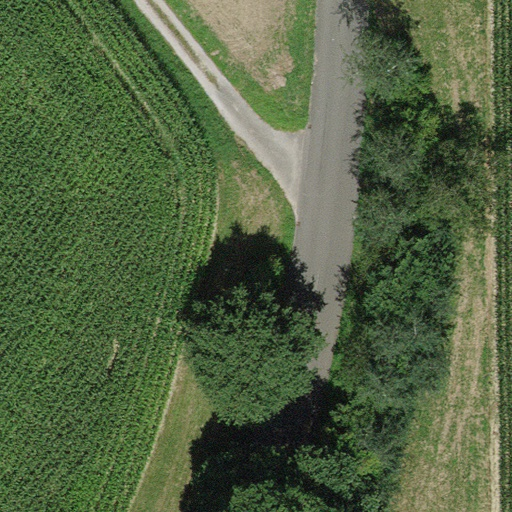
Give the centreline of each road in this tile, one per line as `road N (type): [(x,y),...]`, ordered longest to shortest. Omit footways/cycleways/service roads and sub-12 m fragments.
road 1 (unclassified): [(252,511),(310,330),(328,197),(339,0)]
road 2 (track): [(328,197),(277,163),(135,0)]
